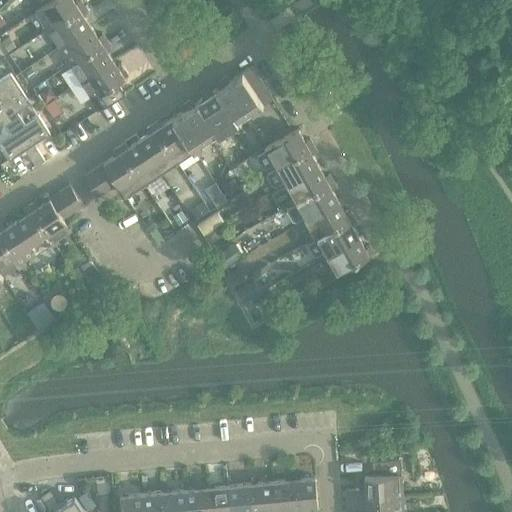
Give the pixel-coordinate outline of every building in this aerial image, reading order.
[(42,28),(44,31),(84,5),(80,0),(78,0),(76,2),(74,0),(53,0),(36,12),(46,26),(42,28)] [(84,5),(44,31),(46,34),(49,32),(59,46),(91,25),(84,14),(88,11),(84,5)] [(91,25),(59,46),(68,60),(65,63),(67,65),(107,39),(103,33),(98,36),(91,25)] [(9,37),(2,41),(9,52),(16,47),(9,37)] [(107,39),(67,65),(69,68),(72,66),(81,81),(113,59),(106,48),(111,45),(107,39)] [(113,59),(81,81),(92,97),(90,98),(98,110),(126,92),(119,81),(130,74),(122,62),(117,65),(113,59)] [(255,71),(252,66),(242,72),(246,77),(255,71)] [(259,77),(255,71),(246,77),(249,83),(259,77)] [(221,79),(224,84),(225,84),(246,116),(264,104),(260,99),(256,93),(253,88),(249,83),(246,77),(242,72),(231,80),(228,75),(221,79)] [(11,73),(0,79),(0,101),(30,147),(25,150),(31,158),(40,152),(34,144),(51,133),(11,73)] [(262,82),(259,77),(249,83),(253,88),(262,82)] [(266,87),(262,82),(253,88),(256,93),(266,87)] [(224,84),(207,95),(231,131),(242,124),(239,120),(246,116),(225,84),(224,84)] [(269,93),(266,87),(256,93),(260,99),(269,93)] [(45,88),(38,93),(45,103),(55,96),(51,89),(45,88)] [(264,104),(273,98),(269,93),(260,99),(264,104)] [(207,95),(191,106),(190,106),(212,138),(218,134),(221,138),(231,131),(207,95)] [(30,147),(0,101),(0,145),(9,160),(25,150),(30,147)] [(184,110),(173,117),(195,150),(212,138),(190,106),(191,106),(188,101),(181,106),(184,110)] [(160,120),(153,124),(179,164),(183,162),(180,159),(195,150),(173,117),(163,124),(160,120)] [(150,133),(139,140),(160,172),(175,163),(177,166),(179,164),(153,124),(147,128),(150,133)] [(271,166),(272,168),(314,145),(310,138),(305,141),(298,129),(265,148),(266,150),(258,155),(257,159),(262,168),(266,169),(271,166)] [(125,142),(119,146),(145,186),(148,184),(146,181),(160,172),(139,140),(128,147),(125,142)] [(314,145),(272,168),(273,170),(268,173),(267,176),(272,186),(276,187),(284,182),(285,184),(319,165),(313,154),(317,151),(314,145)] [(116,155),(104,162),(118,183),(125,195),(140,185),(142,188),(145,186),(119,146),(113,150),(116,155)] [(36,166),(45,160),(40,152),(31,158),(36,166)] [(104,162),(94,169),(107,189),(118,183),(104,162)] [(319,165),(285,184),(293,199),(290,200),(292,204),(334,180),(330,174),(325,176),(319,165)] [(107,189),(94,169),(84,176),(97,196),(107,189)] [(334,180),(292,204),(293,206),(288,208),(287,212),(293,221),(296,223),(304,218),(305,220),(339,201),(332,189),(337,187),(334,180)] [(71,185),(60,191),(74,211),(84,205),(71,185)] [(60,191),(50,198),(64,218),(74,211),(60,191)] [(36,201),(30,205),(56,245),(59,243),(57,240),(72,230),(64,218),(50,198),(39,206),(36,201)] [(339,201),(305,220),(313,234),(310,236),(312,239),(354,216),(350,209),(345,212),(339,201)] [(203,202),(191,210),(197,219),(209,211),(203,202)] [(26,214),(16,221),(37,253),(51,244),(53,247),(56,245),(30,205),(23,209),(26,214)] [(182,210),(174,216),(179,224),(187,219),(182,210)] [(354,216),(312,239),(312,240),(309,242),(308,245),(314,256),(317,256),(324,253),(325,255),(359,236),(352,225),(357,222),(354,216)] [(2,223),(0,224),(0,234),(22,267),(25,265),(23,262),(37,253),(16,221),(5,228),(2,223)] [(218,225),(205,234),(209,240),(223,232),(218,225)] [(0,271),(3,275),(17,266),(19,269),(22,267),(0,234),(0,271)] [(359,236),(325,255),(333,270),(330,272),(332,276),(374,252),(370,245),(365,247),(359,236)] [(236,244),(218,256),(226,268),(244,256),(236,244)] [(239,269),(229,275),(235,286),(245,280),(239,269)] [(255,281),(238,290),(244,302),(262,292),(255,281)] [(253,299),(244,305),(250,316),(260,310),(253,299)] [(374,475),(365,476),(366,498),(403,496),(401,459),(373,461),(374,475)] [(315,477),(293,479),(296,511),(310,511),(319,511),(315,477)] [(296,511),(293,479),(271,481),(274,511),(296,511)] [(274,511),(271,481),(250,483),(252,511),(274,511)] [(252,511),(250,483),(228,485),(231,511),(252,511)] [(231,511),(228,485),(207,487),(209,511),(231,511)] [(209,511),(207,487),(186,489),(187,511),(209,511)] [(50,489),(46,492),(41,495),(46,503),(56,497),(50,489)] [(187,511),(186,489),(164,491),(166,511),(187,511)] [(346,490),(346,499),(361,498),(361,489),(346,490)] [(166,511),(164,491),(143,493),(144,511),(166,511)] [(144,511),(143,493),(120,495),(121,511),(144,511)] [(61,505),(56,508),(58,511),(85,511),(75,496),(61,505)] [(403,511),(403,496),(366,498),(366,511),(403,511)] [(46,503),(52,511),(50,511),(58,511),(56,508),(61,505),(56,497),(46,503)] [(361,498),(346,499),(347,509),(362,508),(361,498)]
